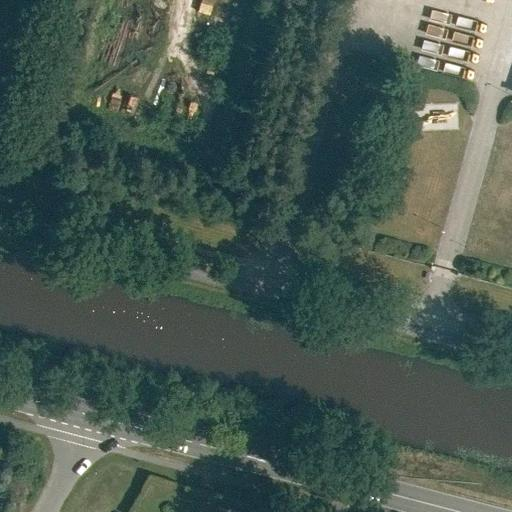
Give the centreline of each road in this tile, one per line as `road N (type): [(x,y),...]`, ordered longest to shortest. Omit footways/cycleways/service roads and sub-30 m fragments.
road 1 (unclassified): [(0,216),(511,351)]
road 2 (primary): [(95,414),(459,511)]
